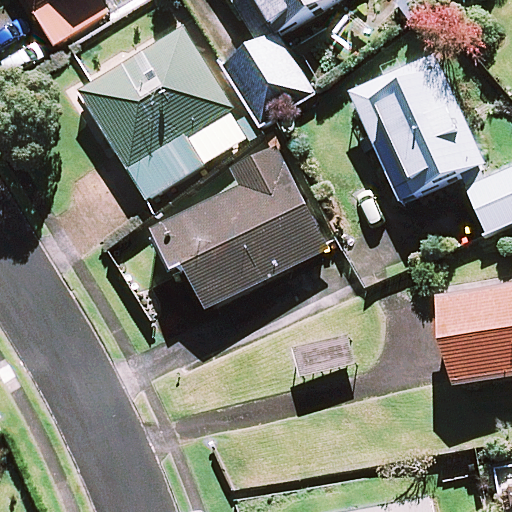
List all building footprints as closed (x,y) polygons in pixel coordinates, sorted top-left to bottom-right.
[(25,0),(56,49),(111,16),(101,0),(25,0)] [(233,0),(263,48),(229,69),(263,126),(316,94),(281,35),(339,0),(233,0)] [(253,141),(188,33),(84,95),(150,203),(253,141)] [(489,166),(441,61),(357,99),(405,205),(489,166)] [(333,252),(283,152),(226,180),(235,197),(156,236),(176,277),(190,271),(210,312),(333,252)] [(511,226),(511,173),(471,191),(490,236),(511,226)] [(511,382),(511,293),(444,305),(459,392),(511,382)] [(357,368),(351,341),(298,354),(305,381),(357,368)] [(511,511),(511,469),(498,472),(504,511),(511,511)] [(434,511),(433,502),(375,511),(434,511)]
